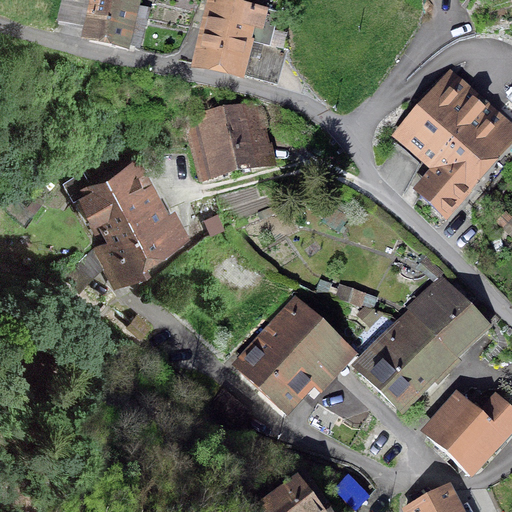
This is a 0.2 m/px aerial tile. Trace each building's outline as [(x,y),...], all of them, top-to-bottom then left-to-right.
[(61,0),(57,21),(80,26),(85,0),(61,0)] [(114,0),(114,2),(105,0),(96,0),(87,40),(126,49),(129,34),(122,32),(128,6),(135,8),(136,0),(114,0)] [(238,76),(247,40),(248,36),(262,39),(269,12),(214,0),(211,0),(207,21),(196,65),(238,76)] [(491,145),(506,129),(446,76),(399,131),(435,164),(417,196),(441,219),(444,215),(448,218),(452,213),(448,210),(499,151),(491,145)] [(262,118),(268,116),(265,104),(263,103),(188,117),(189,118),(185,119),(198,180),(260,167),(251,131),(265,129),(262,118)] [(104,228),(147,204),(151,202),(135,171),(133,166),(72,199),(91,234),(89,235),(96,248),(111,240),(104,228)] [(70,196),(88,186),(80,172),(62,183),(70,196)] [(104,228),(111,240),(96,248),(105,264),(103,265),(114,285),(146,265),(139,254),(178,233),(166,210),(153,216),(147,204),(104,228)] [(83,278),(90,271),(97,265),(90,252),(65,276),(81,289),(87,282),(83,278)] [(412,317),(401,328),(441,367),(483,328),(441,286),(445,282),(439,276),(440,274),(426,260),(421,266),(425,269),(421,273),(437,288),(410,315),(412,317)] [(335,300),(358,308),(362,296),(339,288),(335,300)] [(279,413),(342,344),(298,304),(263,343),(258,339),(251,347),(256,351),(236,372),(279,413)] [(357,319),(364,326),(372,318),(371,316),(374,313),(365,310),(357,319)] [(137,335),(146,326),(135,315),(126,324),(137,335)] [(62,335),(72,342),(82,330),(71,323),(62,335)] [(397,412),(441,367),(401,328),(390,338),(389,337),(378,346),(354,370),(397,412)] [(237,427),(248,414),(221,392),(209,405),(237,427)] [(425,438),(466,476),(511,425),(511,415),(496,400),(479,419),(458,399),(425,438)] [(353,510),(363,499),(345,480),(335,491),(353,510)] [(255,511),(319,511),(297,481),(255,511)] [(452,511),(441,491),(403,510),(403,511),(452,511)]
